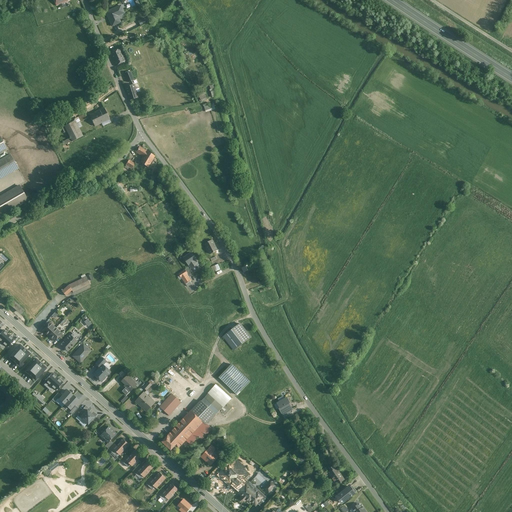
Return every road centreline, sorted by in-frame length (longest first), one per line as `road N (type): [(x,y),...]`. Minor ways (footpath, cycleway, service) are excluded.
road 1 (tertiary): [(386,511),(258,326),(215,229),(143,134)]
road 2 (secondary): [(0,311),(223,511)]
road 3 (unclassified): [(0,228),(106,169),(143,134)]
road 4 (track): [(0,57),(71,187)]
road 5 (tertiary): [(143,134),(84,0)]
road 6 (primary): [(511,77),(392,0)]
